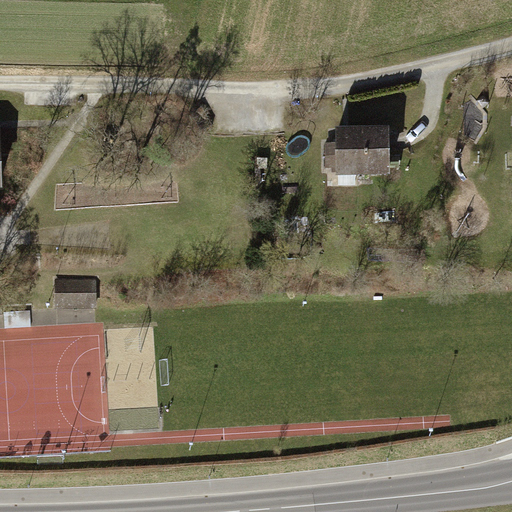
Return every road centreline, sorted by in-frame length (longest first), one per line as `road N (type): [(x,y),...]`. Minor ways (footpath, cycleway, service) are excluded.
road 1 (residential): [(511,46),(391,75),(283,87),(0,82)]
road 2 (tertiary): [(226,511),(511,479)]
